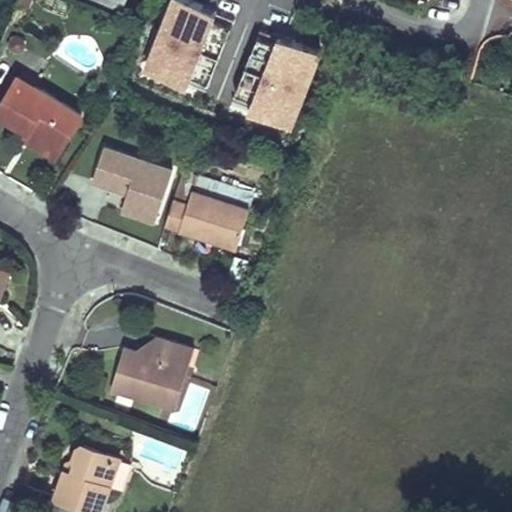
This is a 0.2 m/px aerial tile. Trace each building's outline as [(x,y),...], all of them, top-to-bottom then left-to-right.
[(125,0),(100,0),(122,9),(125,0)] [(174,12),(178,0),(164,0),(162,8),(174,12)] [(244,0),(178,0),(174,12),(173,17),(189,22),(191,16),(226,27),(234,30),(244,0)] [(226,27),(191,16),(189,22),(187,27),(222,39),(226,27)] [(293,130),(324,52),(280,34),(249,112),(293,130)] [(35,81),(23,74),(21,77),(33,84),(35,81)] [(21,77),(18,76),(0,106),(0,115),(28,132),(30,128),(61,147),(81,114),(33,84),(21,77)] [(61,147),(30,128),(28,132),(24,138),(55,157),(61,147)] [(173,169),(104,146),(93,180),(127,192),(121,209),(155,220),(173,169)] [(255,192),(183,169),(166,226),(237,248),(255,192)] [(2,265),(0,269),(0,295),(10,268),(2,265)] [(112,388),(176,408),(189,366),(183,364),(189,345),(158,336),(152,354),(124,346),(112,388)] [(189,345),(183,364),(189,366),(195,347),(189,345)] [(100,511),(120,457),(82,443),(78,445),(74,456),(75,463),(72,471),(65,469),(55,498),(93,511),(100,511)] [(75,463),(74,456),(69,458),(65,469),(72,471),(75,463)]
